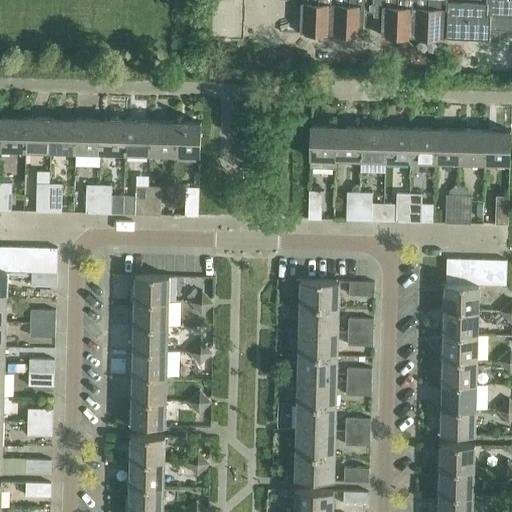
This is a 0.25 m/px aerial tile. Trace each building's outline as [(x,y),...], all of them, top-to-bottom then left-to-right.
[(511,0),(301,0),(300,30),(363,33),(364,10),(374,10),(374,0),(378,0),(383,0),(382,34),(448,37),(449,0),(453,0),(487,2),(486,14),(511,15),(511,0)] [(25,148),(26,115),(1,115),(0,147),(25,148)] [(50,149),(51,116),(26,115),(25,148),(50,149)] [(74,149),(76,117),(51,116),(50,149),(74,149)] [(100,150),(101,117),(76,117),(74,149),(100,150)] [(125,151),(126,118),(101,117),(100,150),(125,151)] [(149,151),(150,119),(126,118),(125,151),(149,151)] [(174,152),(175,120),(150,119),(149,151),(174,152)] [(175,120),(174,152),(200,153),(201,120),(175,120)] [(335,157),(336,124),(312,123),(311,166),(335,167),(335,157)] [(361,158),(362,125),(336,124),(335,157),(361,158)] [(385,158),(386,125),(362,125),(361,158),(385,158)] [(410,159),(411,126),(386,125),(385,158),(410,159)] [(434,160),(435,127),(411,126),(410,159),(434,160)] [(460,160),(461,127),(435,127),(434,160),(460,160)] [(484,161),(485,128),(461,127),(460,160),(484,161)] [(485,128),(484,161),(509,162),(510,129),(485,128)] [(0,208),(11,209),(12,181),(0,180),(0,208)] [(48,210),(49,182),(37,181),(36,210),(48,210)] [(49,182),(48,210),(61,210),(62,182),(49,182)] [(98,211),(99,183),(86,183),(86,211),(98,211)] [(99,183),(98,211),(110,212),(111,183),(99,183)] [(147,213),(148,184),(135,184),(135,194),(123,193),(122,212),(147,213)] [(148,184),(147,213),(159,213),(160,185),(148,184)] [(185,214),(198,214),(199,186),(186,186),(185,214)] [(309,217),(322,218),(322,189),(310,189),(309,217)] [(359,219),(360,190),(347,190),(347,218),(359,219)] [(383,219),(384,201),(373,201),(373,191),(360,190),(359,219),(383,219)] [(408,220),(409,192),(397,191),(396,202),(384,201),(383,219),(408,220)] [(409,192),(408,220),(421,220),(422,192),(409,192)] [(458,221),(459,193),(447,193),(446,221),(458,221)] [(459,193),(458,221),(471,222),(472,193),(459,193)] [(496,222),(508,223),(509,195),(496,194),(496,222)] [(0,269),(9,269),(9,245),(0,244),(0,269)] [(21,270),(22,245),(9,245),(9,269),(21,270)] [(33,270),(34,245),(22,245),(21,270),(33,270)] [(45,270),(46,246),(34,245),(33,270),(45,270)] [(45,270),(58,271),(58,246),(46,246),(45,270)] [(459,282),(460,257),(448,257),(447,281),(459,282)] [(471,282),(472,257),(460,257),(459,282),(471,282)] [(483,282),(483,258),(472,257),(471,282),(479,282),(483,282)] [(495,283),(495,258),(483,258),(483,282),(495,283)] [(495,258),(495,283),(507,283),(507,258),(495,258)] [(373,262),(353,261),(353,277),(373,277),(373,262)] [(9,269),(0,269),(0,294),(8,294),(9,269)] [(58,271),(45,270),(33,270),(33,283),(57,284),(58,271)] [(135,297),(169,298),(170,274),(136,273),(136,283),(133,283),(132,298),(135,298),(135,297)] [(301,302),(339,303),(340,278),(301,277),(301,302)] [(350,291),(374,292),(374,279),(351,279),(350,291)] [(479,282),(471,282),(459,282),(447,281),(445,281),(445,293),(442,293),(442,308),(445,308),(445,306),(479,307),(479,282)] [(197,305),(209,294),(198,283),(187,294),(197,305)] [(209,294),(197,305),(203,311),(214,300),(209,294)] [(506,313),(511,306),(511,295),(500,307),(506,313)] [(168,322),(169,298),(135,297),(135,298),(135,308),(132,308),(132,323),(135,323),(135,322),(168,322)] [(339,328),(339,303),(301,302),(300,327),(339,328)] [(31,320),(56,321),(56,307),(32,306),(31,320)] [(478,332),(479,307),(445,306),(445,308),(444,318),(442,318),(441,333),(444,333),(444,331),(478,332)] [(348,329),(373,330),(373,316),(349,315),(348,329)] [(56,334),(56,321),(31,320),(31,333),(56,334)] [(168,347),(168,322),(135,322),(135,323),(134,333),(131,333),(131,348),(134,348),(134,346),(168,347)] [(338,353),(339,328),(300,327),(299,352),(338,353)] [(372,343),(373,330),(348,329),(348,342),(372,343)] [(477,357),(478,332),(444,331),(444,333),(444,343),(441,343),(440,357),(443,358),(443,356),(477,357)] [(195,354),(207,343),(201,337),(190,348),(195,354)] [(207,343),(195,354),(201,360),(213,349),(207,343)] [(505,362),(511,355),(511,346),(511,345),(499,356),(505,362)] [(167,372),(168,347),(134,346),(134,348),(134,358),(131,358),(130,373),(133,373),(133,371),(167,372)] [(337,378),(338,353),(299,352),(298,377),(337,378)] [(30,369),(54,370),(55,356),(30,355),(30,369)] [(476,382),(477,357),(443,356),(443,358),(443,368),(440,368),(440,382),(442,382),(443,381),(476,382)] [(347,378),(371,379),(372,366),(347,365),(347,378)] [(54,383),(54,370),(30,369),(29,382),(54,383)] [(166,397),(167,372),(133,371),(133,373),(133,383),(130,383),(130,397),(132,397),(132,396),(166,397)] [(336,403),(337,378),(298,377),(298,402),(336,403)] [(371,393),(371,379),(347,378),(346,392),(371,393)] [(476,407),(476,382),(443,381),(442,382),(442,392),(439,392),(439,407),(442,407),(442,406),(476,407)] [(194,404),(206,393),(200,387),(188,398),(194,404)] [(206,393),(194,404),(200,410),(202,408),(207,413),(206,424),(212,425),(213,401),(206,393)] [(503,412),(511,403),(511,397),(509,395),(497,406),(503,412)] [(165,423),(166,397),(132,396),(132,397),(132,407),(129,407),(129,422),(165,423)] [(336,428),(336,403),(298,402),(297,427),(336,428)] [(511,403),(503,412),(509,418),(511,414),(511,403)] [(28,419),(53,420),(53,407),(29,406),(28,419)] [(475,433),(476,407),(442,406),(442,407),(441,417),(439,417),(438,432),(475,433)] [(345,428),(370,428),(370,415),(346,414),(345,428)] [(52,434),(53,420),(28,419),(28,433),(52,434)] [(335,453),(336,428),(297,427),(296,451),(335,453)] [(369,442),(370,428),(345,428),(345,441),(369,442)] [(130,457),(164,458),(165,433),(131,432),(130,443),(128,443),(127,459),(130,459),(130,457)] [(32,439),(31,453),(52,455),(52,440),(32,439)] [(440,466),(474,467),(475,442),(440,441),(440,452),(437,452),(437,468),(440,468),(440,466)] [(192,465),(204,454),(198,448),(186,459),(192,465)] [(372,448),(350,449),(350,463),(372,462),(372,448)] [(334,477),(335,453),(296,451),(295,476),(334,477)] [(204,454),(192,465),(198,471),(209,460),(204,454)] [(27,469),(51,470),(52,457),(27,456),(27,469)] [(501,473),(511,463),(511,460),(507,456),(496,467),(501,473)] [(163,483),(164,458),(130,457),(130,459),(130,469),(127,469),(126,484),(129,484),(129,482),(163,483)] [(511,463),(501,473),(507,479),(511,474),(511,463)] [(344,478),(368,478),(369,465),(344,464),(344,478)] [(473,492),(474,467),(440,466),(440,468),(439,478),(436,478),(436,493),(439,493),(439,491),(473,492)] [(26,492),(51,493),(51,480),(26,479),(26,492)] [(163,508),(163,483),(129,482),(129,484),(129,494),(126,494),(126,508),(129,508),(129,507),(163,508)] [(294,511),(304,511),(333,511),(334,488),(295,486),(294,511)] [(343,501),(368,502),(368,489),(344,488),(343,501)] [(472,511),(473,492),(439,491),(439,493),(439,503),(436,503),(435,511),(472,511)] [(188,511),(193,511),(202,503),(197,497),(185,509),(188,511)] [(202,503),(193,511),(205,511),(208,509),(202,503)]
